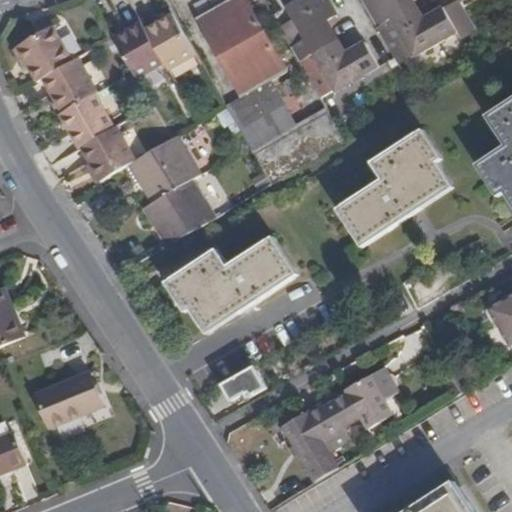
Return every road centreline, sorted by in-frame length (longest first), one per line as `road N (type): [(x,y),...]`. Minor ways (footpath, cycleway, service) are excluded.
road 1 (unclassified): [(511,266),(193,443)]
road 2 (unclassified): [(193,443),(51,215)]
road 3 (unclassified): [(341,511),(511,409)]
road 4 (unknown): [(158,381),(312,293)]
road 5 (unclassified): [(78,511),(209,467)]
